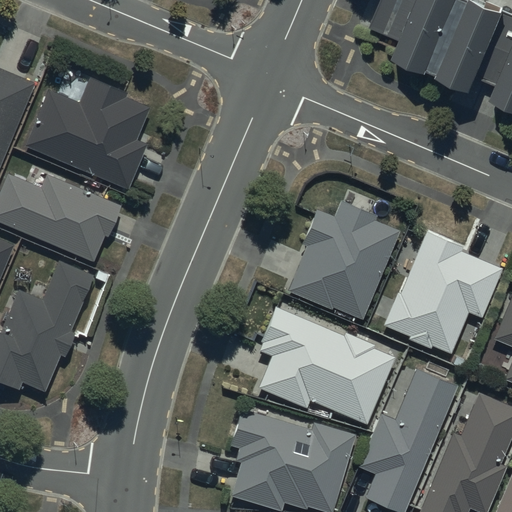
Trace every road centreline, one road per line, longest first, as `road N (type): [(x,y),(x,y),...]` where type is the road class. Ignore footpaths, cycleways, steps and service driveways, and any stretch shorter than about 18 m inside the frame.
road 1 (residential): [(127,476),(158,348),(268,77)]
road 2 (residential): [(511,184),(268,77)]
road 3 (residential): [(268,77),(89,0)]
road 4 (residential): [(127,476),(0,457)]
